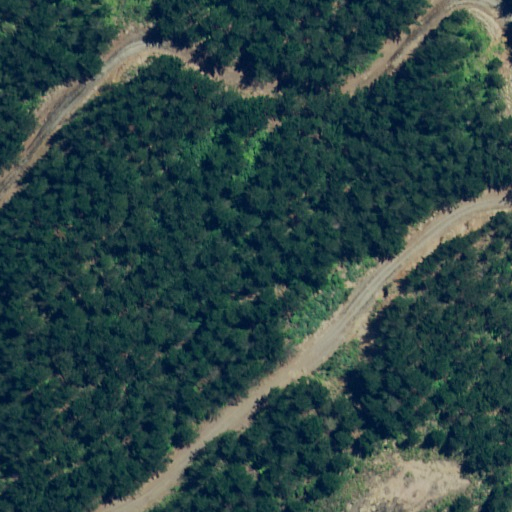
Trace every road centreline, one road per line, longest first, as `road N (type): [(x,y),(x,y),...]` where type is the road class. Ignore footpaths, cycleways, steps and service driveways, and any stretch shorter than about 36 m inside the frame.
road 1 (track): [(454,0),(423,15),(372,86),(297,86),(165,33),(101,64),(0,178)]
road 2 (unclassified): [(511,197),(480,197),(438,220),(124,511)]
